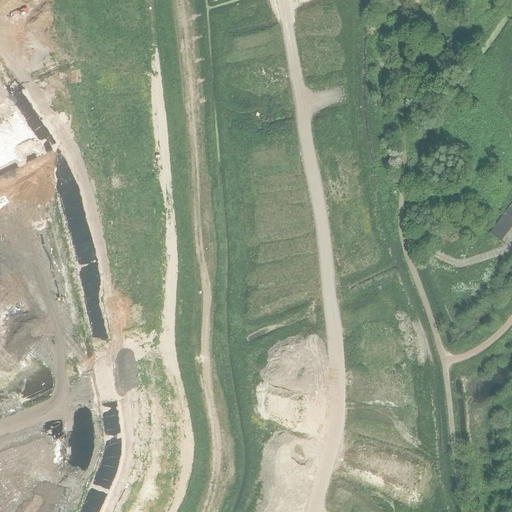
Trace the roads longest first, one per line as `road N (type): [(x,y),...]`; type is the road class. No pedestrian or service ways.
road 1 (unclassified): [(511,319),(485,345),(443,363),(399,225),(397,0)]
road 2 (track): [(303,141),(335,384),(315,511)]
road 3 (track): [(0,389),(41,361),(50,343),(0,266)]
road 4 (track): [(443,363),(464,511)]
